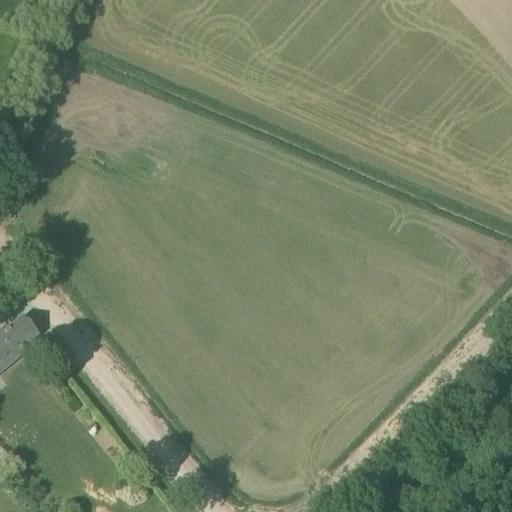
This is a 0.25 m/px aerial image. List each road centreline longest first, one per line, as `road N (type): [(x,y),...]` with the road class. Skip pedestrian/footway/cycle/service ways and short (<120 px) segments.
road 1 (unclassified): [(0,252),(215,511)]
road 2 (unclassified): [(313,511),(511,315)]
